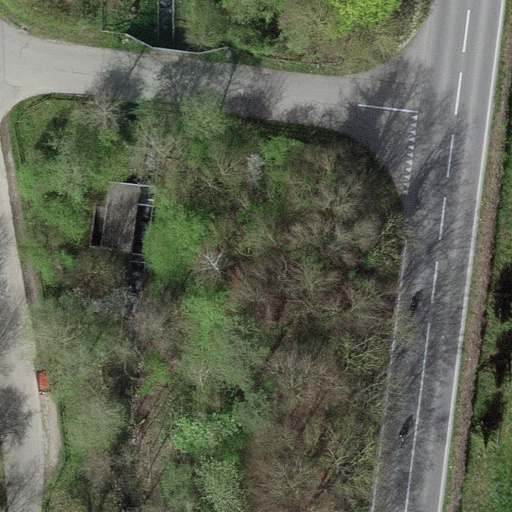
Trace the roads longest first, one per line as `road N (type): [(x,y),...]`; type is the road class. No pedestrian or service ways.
road 1 (unclassified): [(454,118),(0,48)]
road 2 (secondary): [(405,511),(454,118)]
road 3 (unclassified): [(0,325),(14,392),(19,511)]
